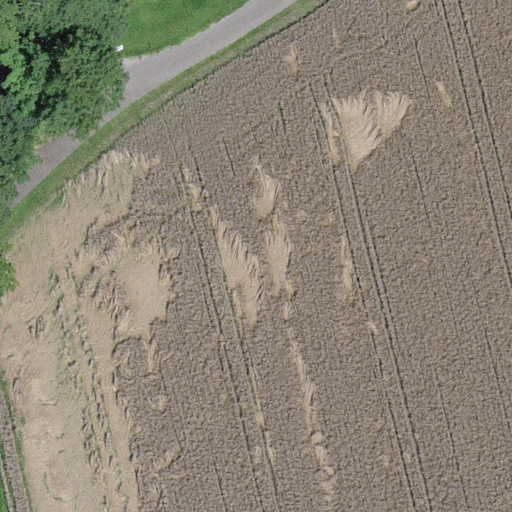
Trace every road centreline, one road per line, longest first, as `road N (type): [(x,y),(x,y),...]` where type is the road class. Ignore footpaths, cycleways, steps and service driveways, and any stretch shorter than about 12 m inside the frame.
road 1 (track): [(0,201),(136,83),(280,0)]
road 2 (track): [(0,36),(19,51),(136,83)]
